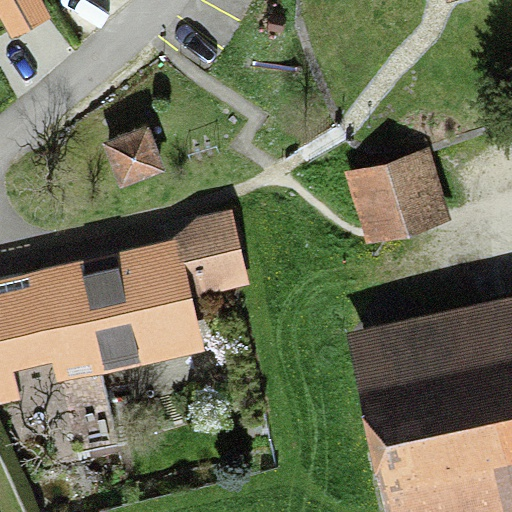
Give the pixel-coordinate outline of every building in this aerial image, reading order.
[(51,13),(44,0),(0,0),(0,14),(10,34),(51,13)] [(103,137),(120,183),(166,167),(149,121),(103,137)] [(420,160),(365,176),(379,224),(433,208),(420,160)] [(251,281),(234,205),(197,212),(172,235),(0,273),(0,402),(21,399),(13,367),(53,359),(56,378),(206,347),(194,293),(251,281)] [(511,335),(491,340),(489,329),(365,355),(397,506),(511,480),(511,335)]
